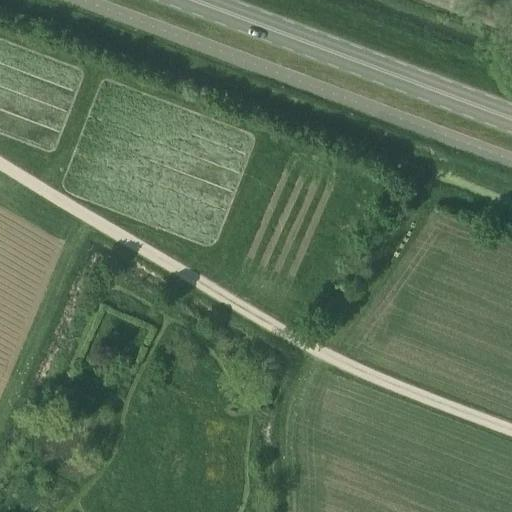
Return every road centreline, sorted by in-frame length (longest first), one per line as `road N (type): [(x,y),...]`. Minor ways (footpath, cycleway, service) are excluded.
road 1 (track): [(0,161),(296,340),(511,427)]
road 2 (primary): [(511,119),(192,0)]
